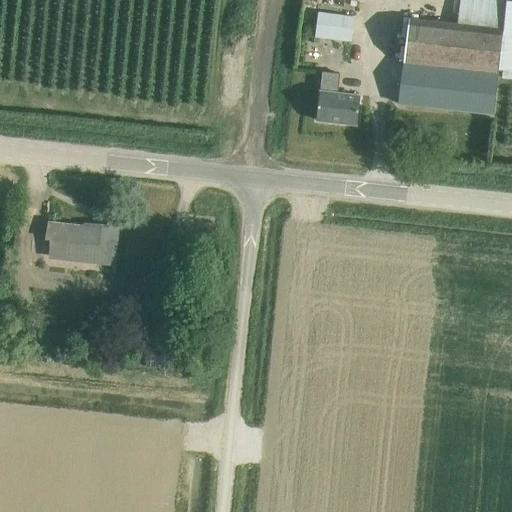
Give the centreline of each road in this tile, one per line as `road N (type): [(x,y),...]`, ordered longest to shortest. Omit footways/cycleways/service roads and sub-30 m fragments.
road 1 (unclassified): [(224,511),(256,180)]
road 2 (tertiary): [(256,180),(0,151)]
road 3 (tertiary): [(511,208),(256,180)]
road 4 (unclassified): [(256,180),(268,0)]
